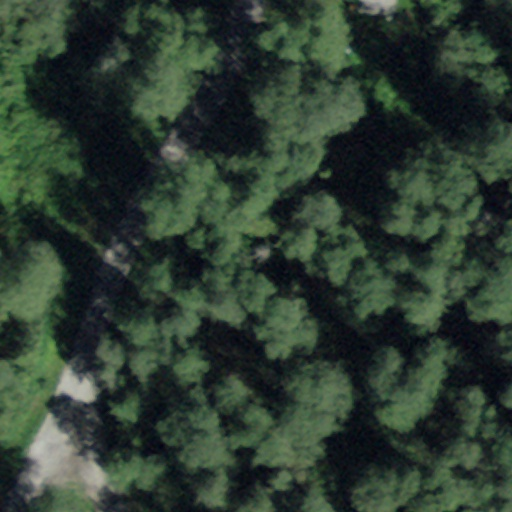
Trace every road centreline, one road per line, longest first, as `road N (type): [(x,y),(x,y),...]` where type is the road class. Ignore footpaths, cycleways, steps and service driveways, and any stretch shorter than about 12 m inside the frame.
road 1 (track): [(257,0),(129,247),(15,511)]
road 2 (track): [(81,371),(112,511)]
